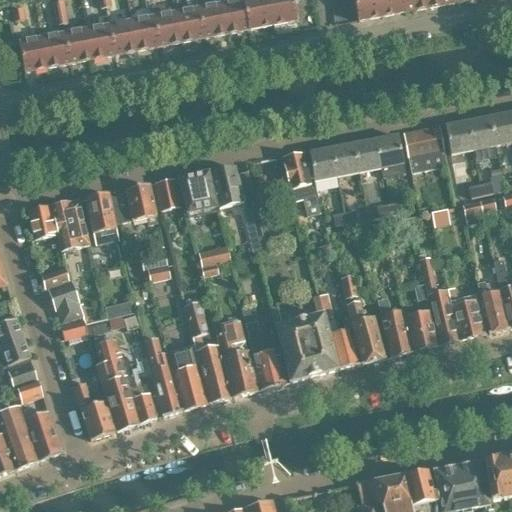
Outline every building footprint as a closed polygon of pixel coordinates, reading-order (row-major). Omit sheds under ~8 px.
[(61,0),(55,0),(49,1),(51,13),(63,10),(61,0)] [(183,0),(185,8),(174,10),(181,40),(203,36),(198,5),(196,5),(195,0),(183,0)] [(243,0),(224,0),(220,1),(226,32),(249,27),(243,0)] [(267,0),(243,0),(249,27),(271,23),(267,0)] [(290,0),(267,0),(271,23),(294,19),(290,0)] [(351,0),(355,19),(378,15),(375,0),(351,0)] [(375,0),(378,15),(401,11),(398,0),(375,0)] [(398,0),(401,11),(405,10),(423,6),(422,0),(398,0)] [(220,1),(198,5),(203,36),(226,32),(220,1)] [(150,5),(149,5),(150,14),(152,14),(158,45),(181,40),(174,10),(163,12),(161,3),(150,5)] [(20,6),(9,9),(12,20),(22,18),(20,8),(20,6)] [(63,10),(51,13),(53,24),(66,21),(63,10)] [(97,24),(84,27),(90,58),(112,54),(107,22),(105,15),(105,13),(104,13),(95,15),(97,24)] [(150,14),(129,18),(135,49),(158,45),(152,14),(150,14)] [(129,18),(107,22),(112,54),(135,49),(129,18)] [(84,27),(61,31),(67,62),(90,58),(84,27)] [(61,31),(38,35),(44,67),(67,62),(61,31)] [(16,40),(21,71),(44,67),(38,35),(16,40)] [(511,127),(509,111),(487,115),(493,145),(511,141),(511,127)] [(487,115),(465,120),(471,149),(481,147),(493,145),(487,115)] [(465,120),(442,124),(448,154),(471,149),(465,120)] [(437,126),(401,133),(408,171),(444,165),(437,126)] [(395,134),(373,138),(378,168),(379,172),(402,168),(395,134)] [(373,138),(351,142),(356,172),(378,168),(373,138)] [(351,142),(328,147),(334,176),(356,172),(351,142)] [(328,147),(306,151),(312,180),(334,176),(328,147)] [(300,151),(280,156),(292,200),(299,198),(304,215),(318,211),(314,196),(311,195),(300,152),(300,151)] [(232,165),(207,170),(216,207),(216,208),(239,201),(241,207),(239,208),(250,250),(264,247),(245,170),(234,173),(232,166),(232,165)] [(207,170),(175,177),(183,213),(216,207),(207,170)] [(172,177),(152,182),(158,210),(178,205),(172,177)] [(490,180),(477,183),(480,194),(492,191),(490,180)] [(147,183),(110,191),(117,222),(144,216),(146,223),(155,221),(154,214),(147,183)] [(477,183),(466,185),(468,197),(480,194),(477,183)] [(106,191),(83,197),(90,232),(91,232),(93,244),(116,239),(114,227),(106,192),(106,191)] [(511,191),(501,194),(503,206),(511,204),(511,191)] [(491,196),(476,200),(479,211),(494,208),(491,196)] [(76,198),(48,204),(54,234),(58,250),(61,250),(62,254),(77,251),(76,247),(87,244),(76,198)] [(397,200),(385,202),(387,214),(399,212),(397,200)] [(476,200),(459,203),(462,215),(479,211),(476,200)] [(385,202),(373,204),(376,216),(387,214),(385,202)] [(48,204),(25,209),(29,226),(32,239),(54,234),(48,204)] [(445,208),(429,211),(432,225),(448,222),(445,208)] [(352,209),(341,211),(343,223),(355,220),(352,209)] [(341,211),(330,213),(332,225),(343,223),(341,211)] [(380,222),(370,224),(372,235),(382,233),(380,222)] [(328,241),(316,245),(318,253),(330,249),(328,241)] [(224,243),(195,250),(198,266),(214,263),(228,260),(224,243)] [(162,252),(138,257),(142,277),(146,277),(147,277),(144,267),(164,263),(162,252)] [(427,256),(417,258),(422,283),(425,293),(426,293),(427,297),(438,344),(456,339),(444,288),(434,290),(427,256)] [(500,259),(491,260),(496,287),(495,287),(496,290),(505,328),(507,328),(507,327),(511,326),(511,284),(507,285),(504,270),(502,271),(500,259)] [(164,263),(144,267),(147,277),(146,277),(148,281),(168,277),(164,263)] [(214,263),(198,266),(201,277),(216,273),(214,263)] [(40,272),(38,272),(42,286),(44,285),(67,279),(62,265),(40,272)] [(317,271),(311,273),(314,283),(320,281),(317,271)] [(350,274),(337,278),(342,298),(355,295),(350,274)] [(69,279),(45,288),(49,299),(73,290),(69,279)] [(483,279),(475,280),(477,293),(476,293),(478,303),(481,315),(486,333),(505,328),(496,290),(485,292),(483,279)] [(422,283),(411,285),(415,300),(427,297),(426,293),(425,293),(422,283)] [(451,286),(444,288),(456,339),(482,333),(473,297),(455,302),(451,286)] [(73,290),(49,299),(52,310),(53,310),(76,302),(77,302),(73,290)] [(324,292),(310,295),(315,313),(322,311),(323,317),(331,314),(324,292)] [(385,297),(375,299),(379,314),(389,356),(410,351),(402,315),(400,308),(388,312),(385,297)] [(129,299),(103,306),(106,317),(132,311),(129,299)] [(198,300),(180,305),(189,337),(207,332),(198,300)] [(357,300),(343,304),(348,322),(349,322),(359,363),(382,358),(371,316),(362,319),(357,300)] [(76,302),(53,310),(57,323),(81,317),(76,302)] [(251,305),(239,308),(250,354),(251,354),(259,388),(283,382),(275,348),(262,351),(251,305)] [(275,305),(267,306),(272,327),(274,327),(287,382),(337,368),(327,332),(324,321),(323,317),(322,311),(315,313),(279,322),(275,305)] [(426,309),(402,315),(410,351),(433,345),(426,309)] [(131,314),(121,317),(123,329),(134,326),(131,314)] [(13,317),(0,321),(0,357),(3,365),(27,357),(13,317)] [(220,323),(211,326),(213,334),(215,344),(217,344),(231,396),(255,389),(245,349),(238,318),(220,323)] [(333,318),(324,321),(327,332),(337,368),(355,363),(346,328),(336,330),(333,318)] [(81,319),(58,325),(62,340),(66,339),(67,343),(86,338),(85,333),(81,319)] [(104,320),(89,324),(91,333),(106,329),(104,320)] [(155,337),(142,340),(149,369),(160,415),(159,415),(160,417),(180,410),(180,409),(168,363),(167,363),(164,352),(159,353),(155,337)] [(113,338),(92,344),(97,363),(94,364),(104,400),(106,399),(115,430),(138,423),(126,382),(121,365),(113,338)] [(190,343),(163,350),(164,352),(167,363),(168,363),(180,409),(207,402),(193,350),(192,350),(190,343)] [(201,347),(193,350),(207,402),(231,396),(217,344),(215,344),(201,347)] [(29,362),(5,370),(11,389),(14,388),(35,380),(29,362)] [(146,393),(140,395),(135,379),(126,382),(138,423),(153,417),(146,393)] [(35,380),(14,388),(19,403),(40,395),(35,380)] [(83,381),(71,385),(78,408),(88,439),(115,430),(106,399),(104,400),(94,403),(90,391),(87,392),(83,381)] [(17,404),(0,409),(0,429),(14,469),(35,461),(35,460),(36,460),(21,418),(22,418),(17,404)] [(22,418),(21,418),(36,460),(58,451),(44,410),(22,418)] [(0,473),(13,469),(14,469),(0,429),(0,473)] [(511,454),(502,456),(508,495),(509,495),(509,497),(511,496),(511,454)] [(496,457),(481,459),(488,499),(498,497),(499,499),(509,497),(509,495),(508,495),(502,456),(496,457)] [(439,511),(448,511),(488,504),(482,478),(477,460),(430,469),(435,488),(439,511)] [(425,470),(402,474),(411,511),(439,511),(435,488),(430,489),(425,470)] [(411,511),(402,474),(374,479),(380,498),(383,511),(411,511)] [(370,479),(355,483),(355,484),(359,503),(361,511),(377,511),(374,500),(380,498),(374,479),(370,480),(370,479)] [(272,511),(269,498),(240,507),(241,511),(272,511)]
